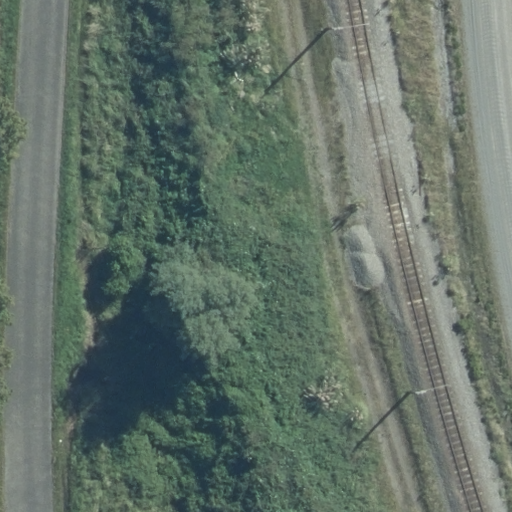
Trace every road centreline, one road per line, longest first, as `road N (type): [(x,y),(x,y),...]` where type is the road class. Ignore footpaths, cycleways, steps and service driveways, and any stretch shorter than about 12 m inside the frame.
road 1 (unclassified): [(50,0),(29,344),(31,511)]
road 2 (residential): [(511,137),(496,0)]
